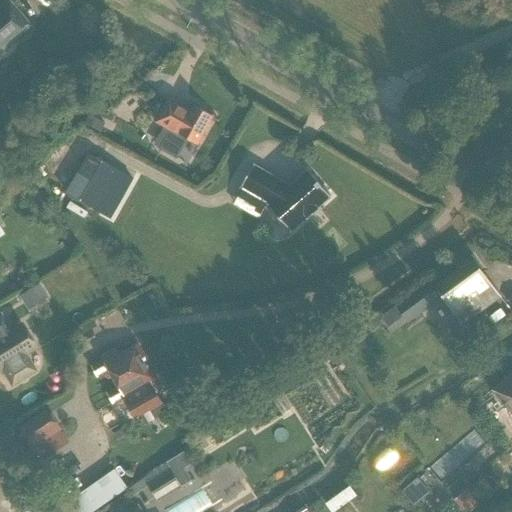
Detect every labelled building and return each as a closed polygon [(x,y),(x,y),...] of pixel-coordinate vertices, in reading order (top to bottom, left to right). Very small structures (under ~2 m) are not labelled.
[(0,49),(28,25),(8,1),(0,7),(0,49)] [(196,106),(192,113),(170,100),(158,122),(172,131),(161,149),(178,159),(188,140),(198,145),(214,117),(196,106)] [(87,126),(101,133),(106,124),(92,117),(87,126)] [(88,205),(110,168),(89,156),(68,193),(88,205)] [(290,188),(278,181),(279,180),(254,166),(241,188),(271,205),(269,206),(292,232),(308,218),(309,219),(320,210),(319,208),(332,197),(309,171),(290,188)] [(502,298),(503,298),(474,259),(436,287),(464,326),(465,325),(464,324),(501,298),(502,298)] [(19,296),(28,310),(41,302),(48,298),(39,283),(19,296)] [(429,283),(396,307),(408,323),(441,299),(429,283)] [(0,314),(0,370),(11,388),(37,371),(27,356),(38,349),(22,322),(10,330),(0,314)] [(151,384),(159,380),(139,344),(121,354),(117,348),(102,357),(103,360),(92,367),(98,377),(109,371),(119,387),(107,394),(113,404),(124,398),(136,418),(162,404),(151,384)] [(511,375),(493,391),(511,413),(511,375)] [(49,410),(20,430),(33,449),(62,428),(49,410)] [(147,483),(156,497),(180,482),(171,469),(147,483)] [(92,511),(128,489),(115,470),(63,507),(66,511),(92,511)] [(404,487),(418,503),(433,489),(419,474),(404,487)] [(456,496),(467,511),(468,511),(481,503),(469,487),(456,496)] [(205,492),(169,511),(205,511),(214,507),(205,492)]
